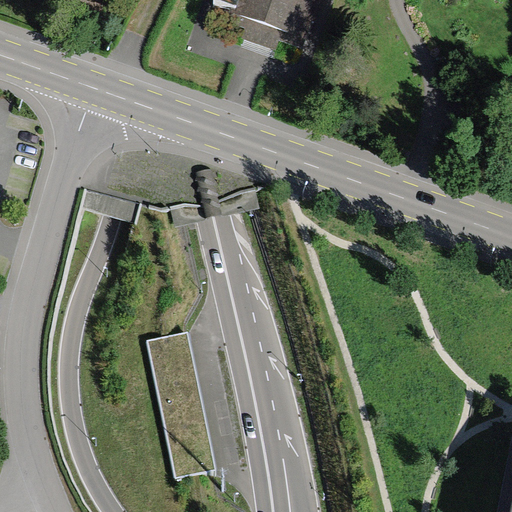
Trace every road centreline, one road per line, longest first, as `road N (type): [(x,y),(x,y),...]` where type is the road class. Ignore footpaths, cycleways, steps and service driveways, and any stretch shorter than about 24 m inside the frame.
road 1 (primary): [(144,0),(132,125),(68,370),(74,428),(111,511)]
road 2 (tertiary): [(511,236),(91,87)]
road 3 (primary): [(263,431),(161,0)]
road 4 (residential): [(91,87),(18,319),(19,404),(43,490)]
